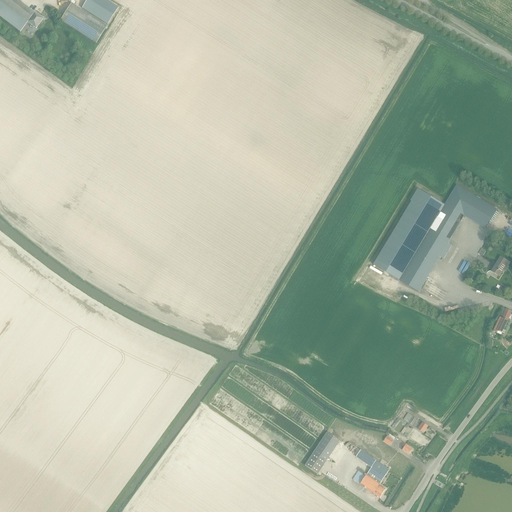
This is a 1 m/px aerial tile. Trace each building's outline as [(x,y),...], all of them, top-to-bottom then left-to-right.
[(0,0),(0,16),(20,32),(27,22),(36,28),(43,19),(17,0),(0,0)] [(87,0),(82,9),(107,25),(118,8),(105,0),(87,0)] [(71,3),(60,21),(96,44),(107,26),(71,3)] [(418,190),(374,265),(400,280),(419,292),(421,289),(426,280),(431,272),(440,257),(444,259),(452,246),(448,243),(464,216),(485,229),(496,209),(457,186),(445,206),(418,190)] [(492,272),(499,276),(501,273),(502,273),(509,262),(500,257),(492,272)] [(468,265),(470,266),(473,262),(466,258),(460,267),(465,270),(468,265)] [(503,317),(508,320),(511,312),(511,311),(507,309),(503,317)] [(497,324),(493,331),(497,333),(501,335),(507,321),(500,317),(497,324)] [(404,420),(423,433),(428,426),(423,423),(408,414),(404,420)] [(398,419),(391,428),(394,429),(400,421),(398,419)] [(401,433),(403,435),(410,425),(407,424),(405,427),(401,433)] [(313,453),(320,458),(325,462),(326,461),(338,443),(339,441),(327,433),(313,453)] [(424,443),(429,438),(426,434),(421,439),(424,443)] [(384,441),(390,445),(394,440),(388,436),(384,441)] [(402,446),(404,448),(402,451),(408,455),(412,450),(406,445),(406,446),(403,444),(402,446)] [(360,472),(354,481),(373,493),(375,492),(378,494),(377,495),(380,497),(381,496),(386,489),(379,485),(389,471),(390,470),(361,450),(357,457),(372,467),(367,474),(366,476),(364,475),(365,472),(361,469),(359,472),(360,472)] [(305,465),(312,470),(320,458),(313,453),(305,465)] [(320,458),(312,470),(317,474),(325,462),(320,458)]
